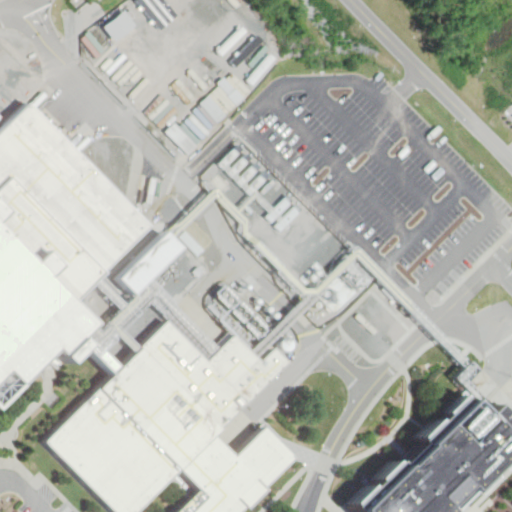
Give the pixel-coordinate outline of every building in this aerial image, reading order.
[(175,14),(162,0),(136,0),(134,2),(158,29),(175,14)] [(132,26),(121,10),(100,24),(111,40),(132,26)] [(0,122),(23,100),(145,222),(68,300),(87,320),(72,335),(78,341),(60,362),(46,348),(0,393),(0,122)] [(173,245),(157,229),(111,277),(127,293),(173,245)] [(38,438),(107,511),(131,511),(175,471),(198,495),(194,499),(189,494),(169,511),(231,511),(289,458),(258,425),(227,454),(207,433),(283,362),(269,347),(257,359),(229,331),(202,358),(163,318),(38,438)] [(446,511),(510,449),(491,428),(502,418),(485,402),(476,412),(457,392),(412,437),(416,441),(394,463),(390,459),(345,504),(353,511),(446,511)]
